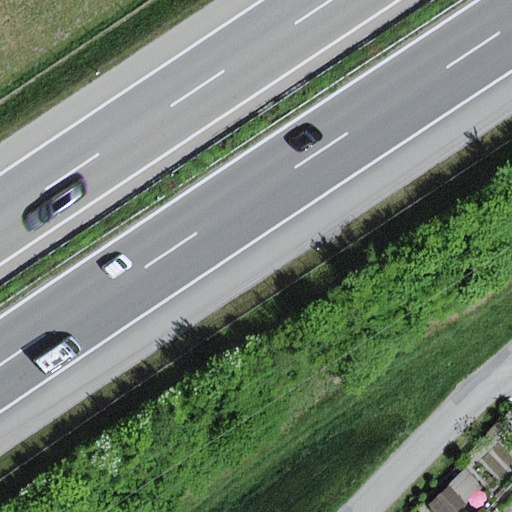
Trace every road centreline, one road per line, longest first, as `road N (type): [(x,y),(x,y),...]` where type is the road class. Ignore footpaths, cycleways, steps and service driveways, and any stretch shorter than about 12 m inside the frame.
road 1 (motorway): [(0,373),(511,29)]
road 2 (motorway): [(337,0),(0,228)]
road 3 (track): [(511,367),(364,511)]
